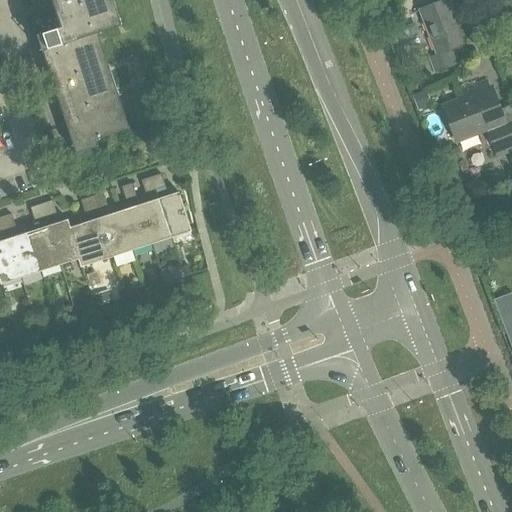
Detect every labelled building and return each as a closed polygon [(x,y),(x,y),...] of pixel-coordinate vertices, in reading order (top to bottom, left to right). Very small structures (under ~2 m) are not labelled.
[(53,0),(57,12),(33,20),(38,37),(39,37),(76,153),(97,147),(95,140),(129,129),(97,33),(121,25),(112,0),(53,0)] [(450,0),(447,0),(420,10),(437,55),(430,58),(436,73),(458,64),(453,49),(466,44),(455,15),(456,15),(450,0)] [(460,100),(445,106),(459,141),(487,130),(498,158),(508,154),(506,151),(511,148),(511,108),(511,106),(510,106),(511,112),(499,117),(497,111),(493,113),(490,105),(493,100),(485,81),(457,93),(460,100)] [(412,96),(416,107),(428,103),(424,91),(412,96)] [(165,187),(161,174),(151,177),(155,190),(165,187)] [(151,177),(141,181),(145,193),(155,190),(151,177)] [(136,196),(132,184),(122,187),(126,199),(136,196)] [(179,192),(158,199),(171,238),(192,231),(179,192)] [(103,193),(92,197),(96,209),(107,206),(103,193)] [(96,209),(92,197),(81,200),(85,213),(96,209)] [(152,244),(171,238),(158,199),(139,206),(152,244)] [(52,201),(41,204),(45,217),(56,213),(52,201)] [(35,220),(45,217),(41,204),(31,208),(35,220)] [(139,206),(120,212),(132,251),(152,244),(139,206)] [(120,212),(100,218),(113,257),(132,251),(120,212)] [(15,227),(11,214),(2,218),(6,230),(15,227)] [(100,218),(81,225),(94,263),(113,257),(100,218)] [(81,268),(94,263),(81,225),(70,228),(68,220),(47,227),(60,266),(79,260),(81,268)] [(41,272),(60,266),(47,227),(28,233),(41,272)] [(28,233),(9,239),(21,278),(41,272),(28,233)] [(0,281),(1,285),(21,278),(9,239),(0,242),(0,281)] [(185,281),(183,276),(179,265),(161,271),(165,282),(166,287),(185,281)]
